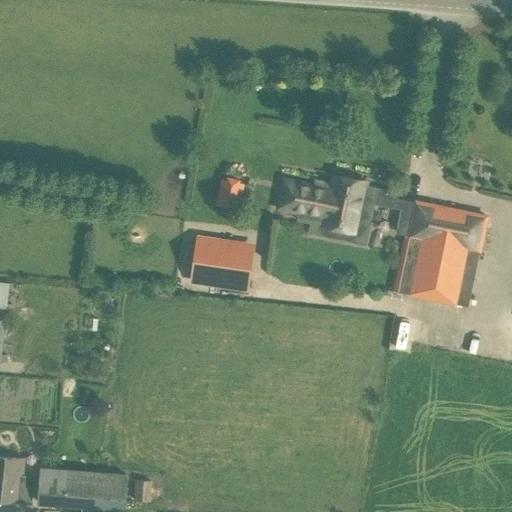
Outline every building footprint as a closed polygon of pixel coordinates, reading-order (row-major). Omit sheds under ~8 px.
[(222,179),(217,207),(240,212),(245,184),(242,183),(242,181),(229,178),(228,180),(222,179)] [(281,180),(274,210),(320,220),(318,227),(352,235),(363,185),(329,178),(326,190),(281,180)] [(385,224),(381,239),(404,244),(393,295),(463,311),(483,220),(390,200),(385,220),(404,225),(404,228),(385,224)] [(194,239),(187,280),(242,290),(249,248),(194,239)] [(280,293),(301,298),(304,287),(282,282),(280,293)] [(8,286),(0,285),(0,322),(5,323),(8,286)] [(0,457),(0,500),(21,502),(24,459),(0,457)] [(26,474),(24,497),(38,498),(38,503),(124,510),(127,476),(41,469),(40,475),(26,474)]
